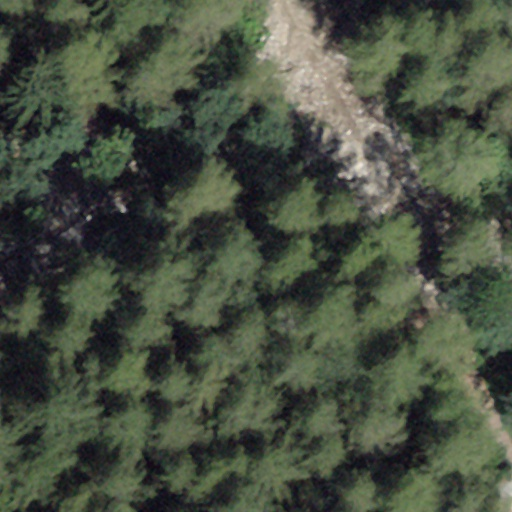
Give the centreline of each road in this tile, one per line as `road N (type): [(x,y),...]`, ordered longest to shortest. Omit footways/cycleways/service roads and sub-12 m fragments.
road 1 (track): [(352,0),(358,84),(382,174),(511,486)]
road 2 (track): [(289,0),(317,100),(336,131),(374,143)]
